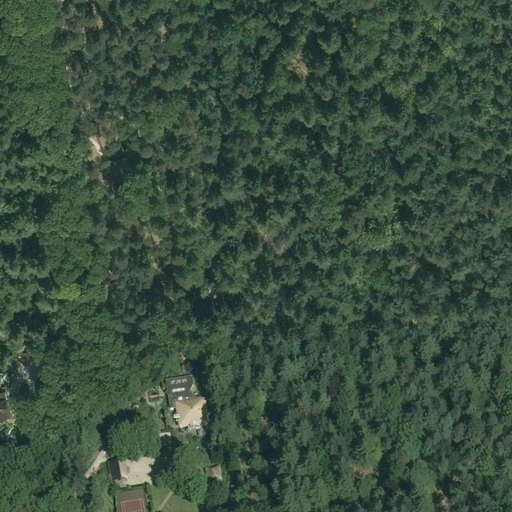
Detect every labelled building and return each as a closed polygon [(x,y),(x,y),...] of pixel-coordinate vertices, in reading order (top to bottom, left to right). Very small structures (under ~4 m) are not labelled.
[(34,362),(31,343),(20,345),(20,347),(11,349),(12,354),(11,354),(13,362),(23,360),(24,364),(34,362)] [(165,395),(169,397),(171,410),(178,409),(181,426),(205,422),(202,404),(199,405),(198,401),(196,401),(189,394),(193,386),(192,378),(165,382),(167,393),(165,395)] [(57,386),(58,400),(74,399),(74,394),(79,394),(78,385),(57,386)] [(0,417),(10,415),(8,408),(9,408),(7,398),(7,399),(5,390),(0,391),(0,417)] [(127,481),(124,461),(109,464),(112,483),(127,481)] [(219,468),(205,470),(207,483),(209,483),(220,481),(221,480),(219,468)]
